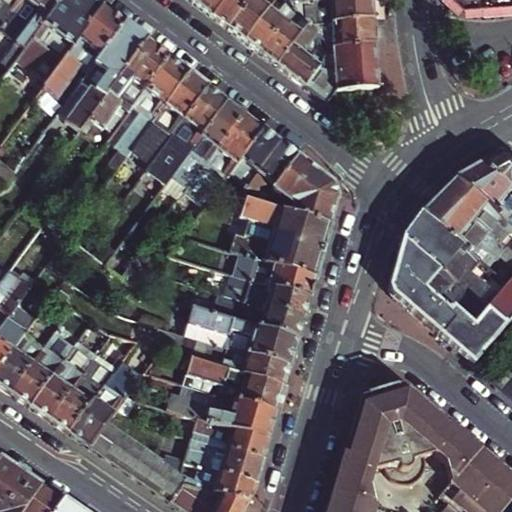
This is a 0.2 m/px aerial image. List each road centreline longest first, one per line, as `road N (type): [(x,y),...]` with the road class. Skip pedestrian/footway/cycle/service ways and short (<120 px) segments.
road 1 (tertiary): [(391,194),(134,0)]
road 2 (residential): [(340,330),(418,361),(511,437)]
road 3 (secondary): [(280,511),(340,330)]
road 4 (tertiary): [(0,422),(132,511)]
road 5 (tertiary): [(406,0),(423,96),(448,144)]
road 6 (secondary): [(340,330),(391,194)]
